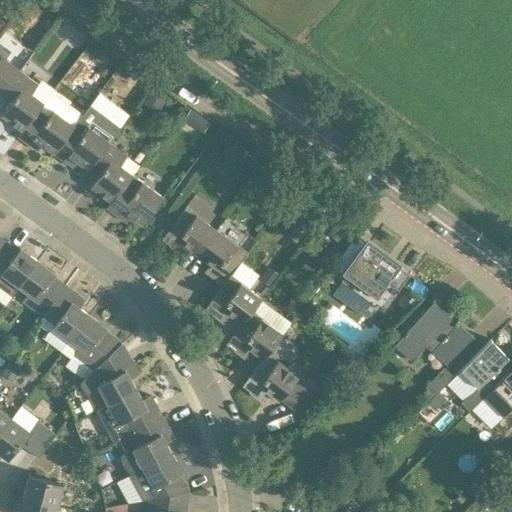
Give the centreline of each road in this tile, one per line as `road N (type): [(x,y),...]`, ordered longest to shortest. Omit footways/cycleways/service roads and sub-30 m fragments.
road 1 (tertiary): [(511,279),(128,0)]
road 2 (residential): [(240,511),(222,431),(178,344),(119,274),(0,186)]
